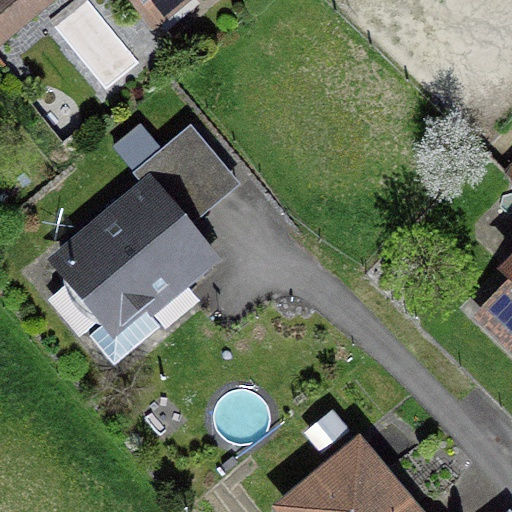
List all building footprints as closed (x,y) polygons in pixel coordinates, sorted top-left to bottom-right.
[(0,0),(0,38),(46,0),(0,0)] [(131,0),(151,23),(179,0),(131,0)] [(511,175),(508,179),(511,183),(511,286),(479,321),(511,352),(511,175)] [(155,330),(139,311),(201,259),(147,194),(59,267),(105,323),(85,339),(110,368),(155,330)] [(404,511),(354,451),(281,511),(282,511),(404,511)]
